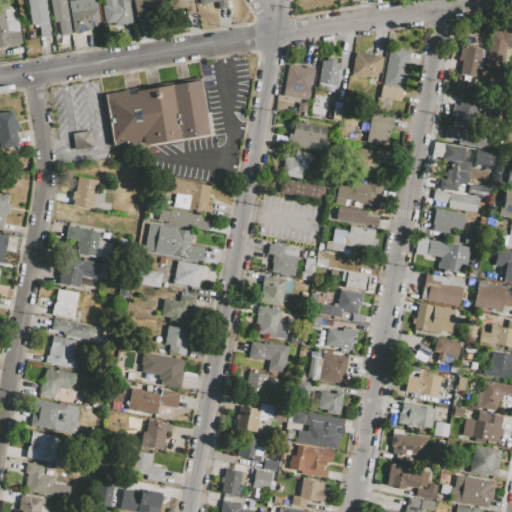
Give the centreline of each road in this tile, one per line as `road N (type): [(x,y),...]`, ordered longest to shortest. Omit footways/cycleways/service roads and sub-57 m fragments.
road 1 (residential): [(185,511),(282,0)]
road 2 (residential): [(356,511),(442,7)]
road 3 (tertiary): [(0,81),(486,0)]
road 4 (residential): [(0,424),(44,182),(34,76)]
